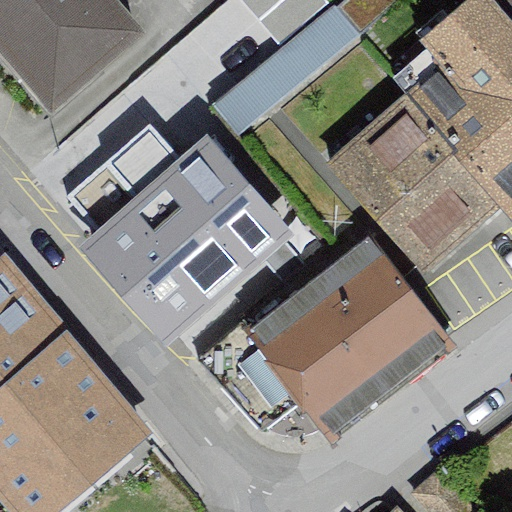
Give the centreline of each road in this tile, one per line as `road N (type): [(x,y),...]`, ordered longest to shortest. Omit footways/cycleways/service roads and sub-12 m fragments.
road 1 (residential): [(0,194),(273,511)]
road 2 (residential): [(334,511),(511,369)]
